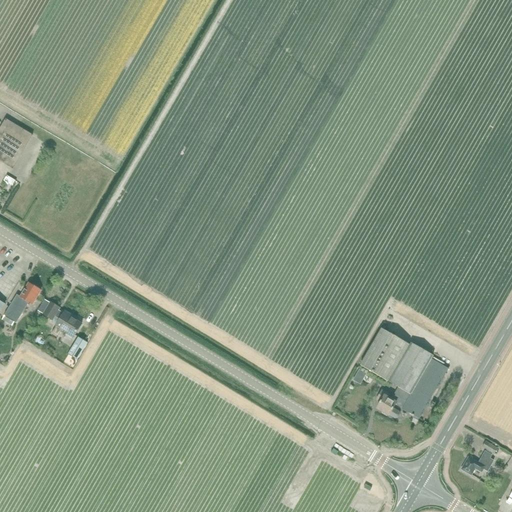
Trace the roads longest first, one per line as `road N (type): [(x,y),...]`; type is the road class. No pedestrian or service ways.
road 1 (unclassified): [(417,484),(0,230)]
road 2 (tertiary): [(417,484),(511,321)]
